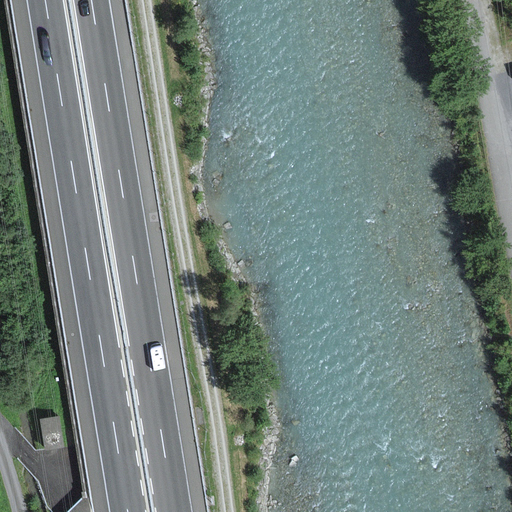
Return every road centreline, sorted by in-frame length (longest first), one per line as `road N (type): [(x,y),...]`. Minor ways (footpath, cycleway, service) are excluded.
road 1 (motorway): [(43,0),(127,511)]
road 2 (motorway): [(176,511),(93,0)]
road 3 (unclassified): [(471,0),(511,226)]
